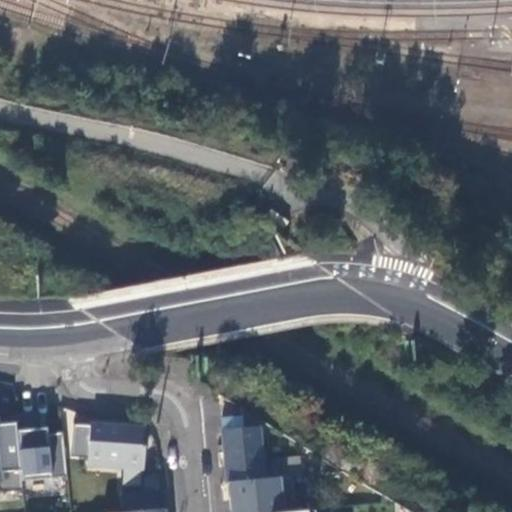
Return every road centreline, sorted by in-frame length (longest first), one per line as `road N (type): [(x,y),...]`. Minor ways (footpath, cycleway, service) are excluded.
road 1 (tertiary): [(73,340),(345,294),(403,301),(511,353)]
road 2 (residential): [(195,511),(188,425),(178,400),(163,390),(95,390),(80,381),(73,340)]
